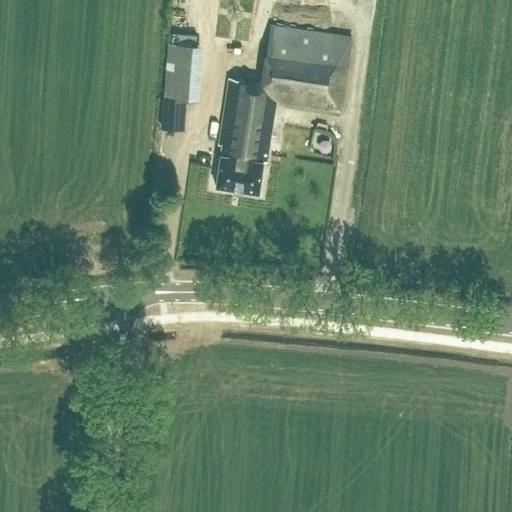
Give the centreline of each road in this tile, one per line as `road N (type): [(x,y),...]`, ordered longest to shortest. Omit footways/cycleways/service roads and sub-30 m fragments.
road 1 (tertiary): [(511,325),(256,293),(128,293)]
road 2 (unclassified): [(103,511),(128,293)]
road 3 (tertiary): [(128,293),(0,310)]
